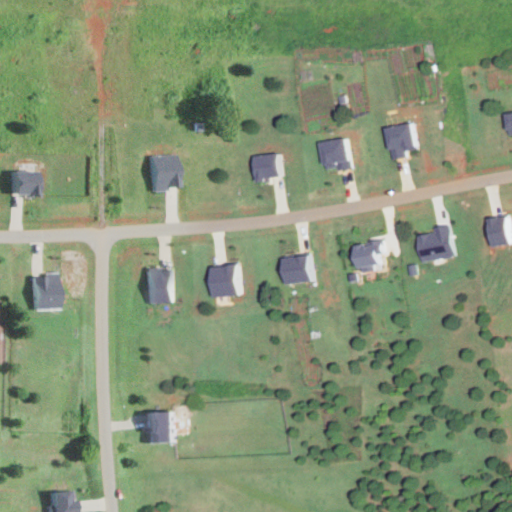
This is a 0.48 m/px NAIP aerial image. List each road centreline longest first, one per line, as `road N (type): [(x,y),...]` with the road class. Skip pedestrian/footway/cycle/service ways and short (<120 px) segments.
road 1 (residential): [(0,233),(243,224),(511,176)]
road 2 (residential): [(110,511),(104,232)]
